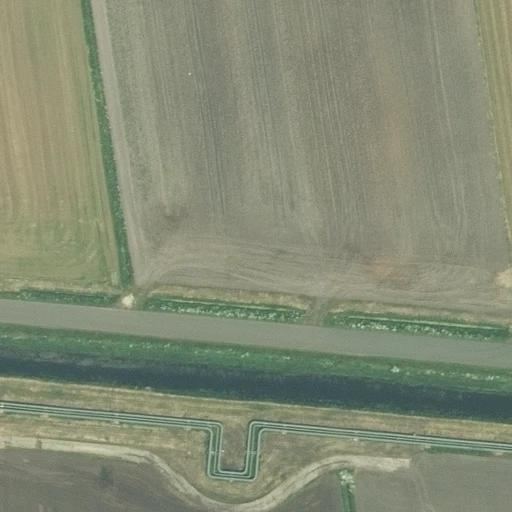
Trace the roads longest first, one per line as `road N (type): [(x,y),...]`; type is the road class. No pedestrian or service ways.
road 1 (tertiary): [(511,359),(0,312)]
road 2 (track): [(219,511),(133,455),(0,443)]
road 3 (track): [(395,465),(333,462),(253,511)]
